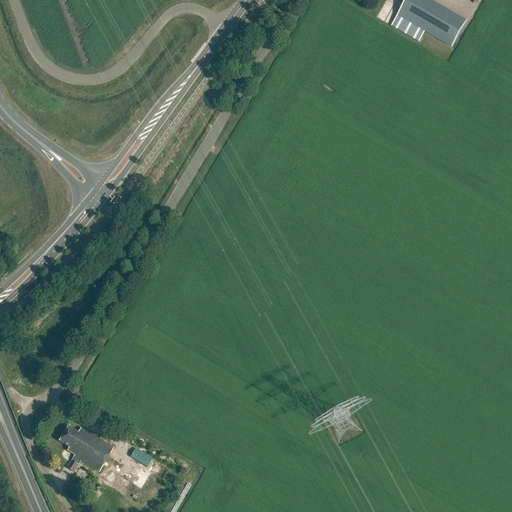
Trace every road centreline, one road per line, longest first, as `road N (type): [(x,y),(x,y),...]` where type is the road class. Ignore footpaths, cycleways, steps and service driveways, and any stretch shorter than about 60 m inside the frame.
road 1 (unclassified): [(68,511),(21,414),(67,384),(295,0)]
road 2 (unclassified): [(226,25),(175,11),(116,74),(81,81),(46,66),(13,0)]
road 3 (secondary): [(106,183),(226,25)]
road 4 (secondary): [(0,296),(92,201)]
